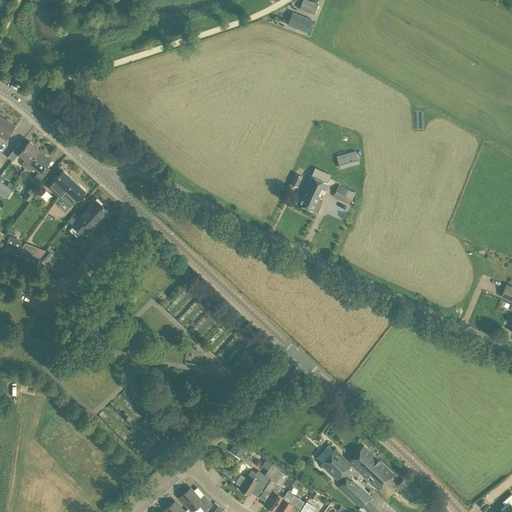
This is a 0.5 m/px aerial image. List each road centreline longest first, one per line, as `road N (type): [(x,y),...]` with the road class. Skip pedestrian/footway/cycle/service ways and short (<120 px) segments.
road 1 (tertiary): [(511,353),(138,169),(111,182)]
road 2 (track): [(19,100),(288,0)]
road 3 (unclassified): [(460,511),(299,357)]
road 4 (unclassified): [(299,357),(138,208)]
road 5 (residential): [(138,208),(66,285),(0,274)]
road 6 (residential): [(299,357),(185,461)]
road 7 (tertiary): [(111,182),(0,88)]
